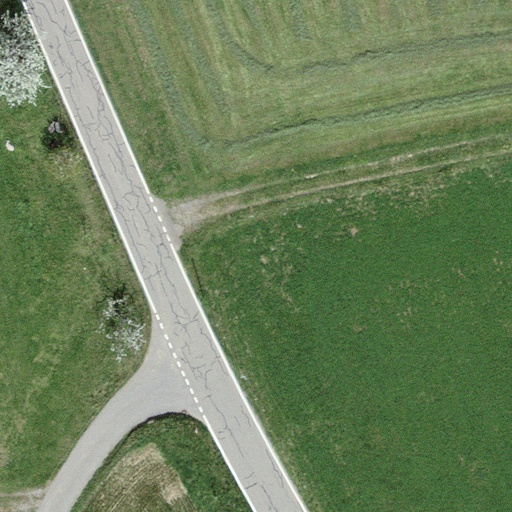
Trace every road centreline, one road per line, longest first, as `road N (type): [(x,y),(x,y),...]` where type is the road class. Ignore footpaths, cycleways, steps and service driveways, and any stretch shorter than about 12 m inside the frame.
road 1 (track): [(139,222),(511,147)]
road 2 (tertiary): [(44,0),(193,349)]
road 3 (residential): [(193,349),(100,433),(52,511)]
road 4 (tertiary): [(193,349),(283,511)]
